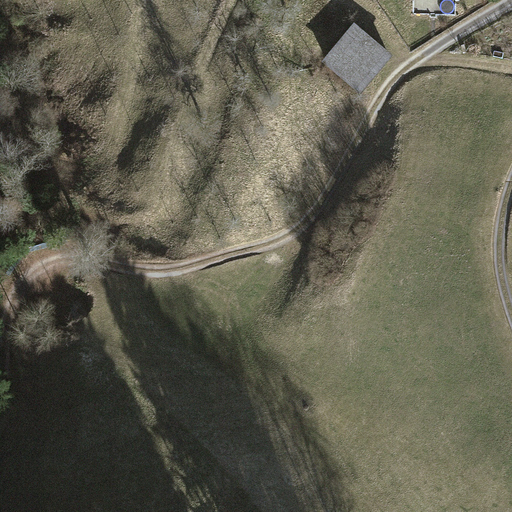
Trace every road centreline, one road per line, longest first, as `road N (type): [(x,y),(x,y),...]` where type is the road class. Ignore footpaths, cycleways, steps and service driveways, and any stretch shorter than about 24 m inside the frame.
road 1 (track): [(0,318),(2,304),(33,271),(59,262),(170,273),(290,232),(402,66),(509,0)]
road 2 (track): [(511,313),(497,243),(511,183)]
